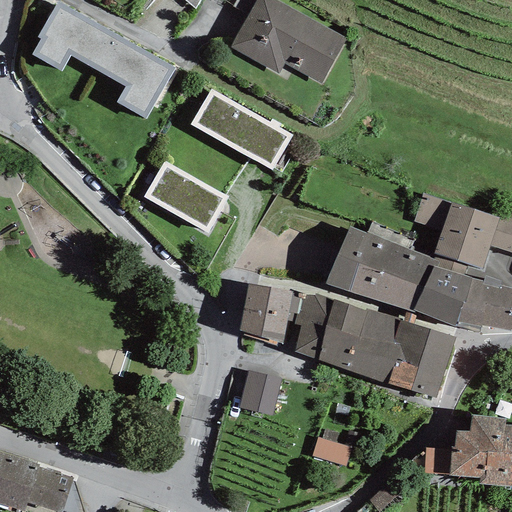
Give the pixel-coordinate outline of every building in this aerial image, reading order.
[(345,40),(272,0),(256,0),(230,48),(272,71),(278,61),(321,84),(345,40)] [(173,68),(57,2),(37,36),(40,38),(30,55),(60,72),(70,56),(124,87),(115,103),(144,119),(173,68)] [(291,133),(208,89),(189,125),(271,169),(291,133)] [(228,200),(164,161),(143,196),(207,234),(228,200)] [(441,232),(450,203),(422,194),(413,222),(441,232)] [(498,218),(450,203),(441,232),(434,254),(467,264),(482,269),(489,246),(498,218)] [(511,219),(498,218),(489,246),(495,248),(511,253),(511,219)] [(432,259),(348,226),(325,283),(413,312),(432,267),(435,267),(436,261),(432,259)] [(435,267),(432,267),(413,312),(455,327),(457,322),(471,279),(472,278),(463,275),(467,264),(434,254),(432,259),(436,261),(435,267)] [(483,282),(471,279),(457,322),(510,330),(511,319),(511,288),(499,285),(500,281),(484,276),(483,282)] [(291,291),(247,284),(239,332),(244,332),(242,336),(276,345),(276,342),(282,343),(291,291)] [(294,352),(349,371),(366,311),(333,299),(332,300),(315,294),(314,296),(305,295),(304,300),(301,298),(295,325),(300,326),(294,352)] [(366,309),(366,311),(349,371),(388,385),(395,363),(388,360),(400,321),(401,319),(366,309)] [(454,337),(400,321),(388,360),(395,363),(388,385),(435,400),(454,337)] [(237,397),(268,408),(278,380),(246,369),(237,397)] [(505,418),(471,416),(470,432),(455,431),(454,447),(450,446),(450,451),(448,476),(479,478),(479,485),(511,487),(511,425),(505,425),(505,418)] [(136,441),(119,436),(113,454),(130,459),(136,441)] [(322,442),(315,461),(349,473),(356,453),(322,442)] [(448,476),(450,451),(425,449),(423,474),(448,476)] [(23,511),(27,503),(38,465),(0,453),(0,504),(23,511)] [(61,511),(73,477),(38,465),(27,503),(55,511),(61,511)]
